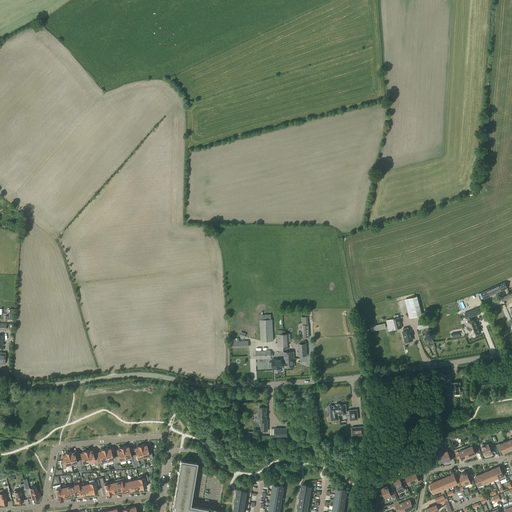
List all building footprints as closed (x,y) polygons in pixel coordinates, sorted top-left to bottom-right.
[(505,282),(482,293),(484,299),(507,288),(505,282)] [(417,297),(405,300),(410,318),(422,315),(417,297)] [(471,316),(480,313),(478,307),(464,312),(467,318),(468,318),(469,321),(467,322),(468,326),(467,326),(469,331),(470,331),(472,335),(474,334),(474,335),(478,334),(478,333),(480,332),(474,319),(472,320),(471,316)] [(501,314),(503,313),(501,311),(493,315),(494,318),(498,316),(501,321),(504,319),(505,318),(504,316),(502,316),(501,314)] [(399,318),(386,321),(388,331),(402,328),(399,318)] [(272,319),(271,320),(261,320),(260,320),(261,342),(273,341),(272,319)] [(404,332),(402,332),(405,342),(413,340),(410,330),(409,330),(409,327),(403,329),(404,332)] [(282,335),(277,335),(277,347),(288,346),(287,341),(282,341),(282,335)] [(305,344),(298,344),(299,355),(306,355),(305,344)] [(271,351),(256,351),(256,359),(271,359),(271,357),(271,351)] [(294,352),(284,353),(284,363),(285,368),(295,367),(294,352)] [(272,368),(273,368),(273,369),(277,369),(277,370),(281,370),(281,368),(282,368),(285,368),(284,363),(283,363),(283,359),(272,360),(272,368)] [(450,386),(444,386),(444,394),(452,393),(452,394),(460,394),(460,383),(452,383),(452,387),(450,387),(450,386)] [(345,403),(329,405),(330,417),(338,416),(338,414),(346,413),(346,412),(349,412),(350,419),(357,418),(356,408),(349,409),(349,410),(346,410),(345,403)] [(257,415),(257,422),(261,422),(261,431),(268,431),(268,421),(266,421),(266,416),(267,416),(267,413),(266,413),(266,408),(258,408),(258,415),(257,415)] [(363,427),(351,428),(352,436),(364,435),(363,427)] [(275,428),(275,437),(286,437),(287,428),(275,428)] [(509,450),(506,442),(500,444),(499,444),(496,445),(499,451),(502,450),(503,453),(509,450)] [(485,444),(481,445),(482,447),(481,447),(482,450),(483,453),(484,453),(485,456),(490,455),(489,455),(489,454),(492,453),(491,451),(494,450),(492,444),(489,445),(488,444),(485,445),(485,444)] [(153,458),(151,452),(148,452),(146,445),(144,446),(144,445),(140,446),(144,459),(149,458),(149,459),(153,458)] [(464,446),(465,449),(469,457),(475,454),(475,453),(478,451),(475,445),(472,447),(472,446),(471,446),(471,445),(464,446)] [(144,459),(140,446),(136,447),(137,448),(135,448),(136,454),(133,455),(134,456),(135,461),(144,459)] [(134,456),(133,455),(130,456),(128,447),(126,447),(122,448),(125,461),(131,459),(131,462),(135,461),(134,456)] [(117,463),(115,457),(112,457),(110,449),(108,449),(108,448),(104,449),(107,462),(113,461),(113,464),(117,463)] [(125,461),(122,448),(118,449),(119,449),(117,450),(118,456),(115,457),(117,463),(125,461)] [(107,462),(104,449),(100,450),(100,451),(99,452),(100,458),(97,458),(99,465),(107,462)] [(438,455),(438,462),(444,462),(444,463),(449,462),(448,461),(451,460),(450,458),(453,457),(450,449),(447,450),(447,451),(440,454),(438,455)] [(469,457),(465,449),(459,451),(458,451),(455,452),(458,458),(461,457),(462,460),(469,457)] [(99,465),(97,458),(94,459),(92,450),(90,451),(90,450),(86,451),(89,462),(88,462),(89,463),(94,462),(95,465),(99,465)] [(89,462),(86,451),(82,452),(82,453),(80,453),(82,459),(79,460),(80,466),(84,465),(83,463),(88,462),(89,462)] [(80,466),(79,460),(76,461),(74,452),(72,453),(72,452),(68,453),(71,466),(77,465),(77,467),(80,466)] [(71,466),(68,453),(64,454),(64,455),(62,455),(64,462),(61,463),(63,469),(66,468),(66,467),(71,466)] [(194,463),(181,460),(173,505),(174,505),(173,511),(219,511),(219,510),(218,511),(216,511),(190,508),(190,507),(187,507),(194,463)] [(494,469),(498,478),(499,481),(506,478),(504,474),(503,474),(499,467),(494,469)] [(494,469),(489,471),(493,480),(498,478),(494,469)] [(484,473),(488,482),(493,480),(489,471),(484,473)] [(462,477),(459,478),(462,486),(463,486),(465,485),(465,486),(471,483),(469,479),(470,478),(468,475),(467,475),(466,472),(465,473),(465,472),(460,474),(462,477)] [(406,478),(403,479),(405,485),(408,483),(409,484),(413,482),(417,483),(418,481),(418,480),(418,479),(419,476),(417,475),(415,473),(408,476),(406,477),(406,478)] [(479,475),(483,484),(488,482),(484,473),(481,474),(479,475)] [(454,474),(449,476),(452,485),(457,483),(456,479),(457,478),(455,475),(454,476),(454,474)] [(148,481),(146,475),(137,477),(138,479),(140,488),(146,487),(145,482),(148,481)] [(476,477),(474,478),(478,486),(483,484),(479,475),(476,476),(476,477)] [(449,476),(444,478),(448,487),(452,485),(449,476)] [(394,480),(395,484),(395,485),(396,484),(397,487),(396,487),(397,488),(399,492),(400,491),(400,492),(400,491),(401,491),(402,490),(402,491),(402,490),(403,490),(404,490),(403,490),(404,490),(403,485),(402,485),(401,482),(402,482),(401,481),(401,482),(399,477),(399,478),(398,478),(398,477),(398,478),(397,478),(397,479),(396,479),(396,478),(396,479),(395,479),(394,479),(395,479),(394,480)] [(112,493),(109,482),(110,482),(109,481),(103,483),(102,478),(99,478),(100,485),(103,484),(106,494),(112,493)] [(123,490),(121,482),(120,478),(114,480),(115,481),(118,492),(121,491),(123,490)] [(444,478),(439,480),(443,489),(448,487),(444,478)] [(97,491),(96,486),(99,485),(97,479),(94,480),(95,482),(89,484),(91,493),(97,491)] [(439,480),(434,482),(438,491),(443,489),(439,480)] [(118,492),(115,481),(110,482),(109,482),(112,493),(114,492),(115,493),(118,492)] [(129,491),(127,482),(127,481),(121,482),(123,490),(123,492),(126,492),(129,491)] [(430,486),(429,486),(430,489),(431,489),(433,493),(438,491),(434,482),(429,484),(430,486)] [(86,495),(83,484),(83,483),(77,484),(80,494),(80,496),(83,495),(86,495)] [(91,493),(89,484),(89,483),(83,484),(86,495),(89,494),(91,493)] [(74,495),(72,486),(72,485),(72,484),(66,486),(66,487),(69,496),(72,496),(72,495),(74,495)] [(383,487),(381,487),(382,491),(381,492),(383,496),(384,495),(384,497),(385,497),(385,498),(391,496),(394,503),(397,501),(392,489),(389,491),(387,485),(386,485),(385,484),(382,486),(383,487)] [(39,492),(37,492),(36,486),(25,489),(27,494),(31,493),(32,499),(41,497),(39,492)] [(63,497),(61,488),(55,490),(55,487),(51,488),(53,494),(56,494),(57,499),(63,497)] [(27,494),(25,489),(25,488),(14,491),(16,498),(14,498),(15,503),(23,501),(22,496),(27,494)] [(10,496),(9,491),(5,492),(4,489),(0,490),(0,504),(7,503),(6,497),(10,496)] [(237,490),(236,496),(246,498),(247,492),(241,491),(241,490),(238,490),(238,491),(237,490)] [(398,503),(394,504),(397,511),(399,511),(401,511),(405,511),(404,511),(405,511),(412,509),(410,504),(411,504),(409,500),(399,505),(398,503)] [(392,511),(391,510),(396,509),(393,503),(389,505),(390,507),(383,510),(383,511),(392,511)]
